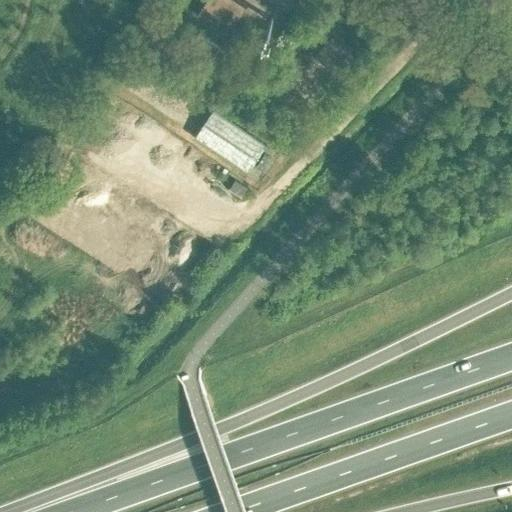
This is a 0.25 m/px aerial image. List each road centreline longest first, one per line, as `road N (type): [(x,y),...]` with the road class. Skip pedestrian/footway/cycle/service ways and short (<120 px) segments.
road 1 (trunk): [(511,293),(38,511)]
road 2 (trunk): [(511,357),(74,511)]
road 3 (trunk): [(234,511),(511,414)]
road 4 (unclassified): [(511,86),(414,0)]
